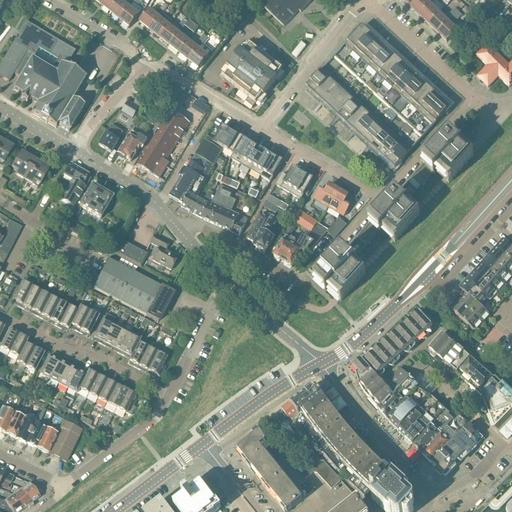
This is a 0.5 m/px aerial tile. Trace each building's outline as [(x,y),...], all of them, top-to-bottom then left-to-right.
[(103,0),(104,0),(100,5),(110,12),(119,0),(103,0)] [(120,20),(130,7),(120,0),(119,0),(110,12),(120,20)] [(258,0),(257,1),(284,27),(299,11),(301,13),(313,0),(258,0)] [(419,16),(430,5),(425,0),(417,0),(410,8),(419,16)] [(163,14),(168,7),(164,4),(159,10),(163,14)] [(428,25),(439,13),(430,5),(419,16),(428,25)] [(130,28),(140,15),(130,7),(120,20),(130,28)] [(452,18),(458,12),(455,9),(449,15),(452,18)] [(139,22),(144,26),(149,31),(160,18),(149,10),(139,22)] [(458,12),(452,18),(456,22),(462,16),(461,15),(459,12),(458,12)] [(439,13),(428,25),(437,34),(449,22),(439,13)] [(159,38),(169,26),(172,22),(163,14),(160,18),(149,31),(159,38)] [(185,27),(188,22),(184,19),(178,26),(182,29),(185,27)] [(188,22),(185,27),(189,30),(194,24),(189,20),(188,22)] [(502,20),(498,26),(506,32),(511,27),(502,20)] [(68,63),(75,52),(26,22),(19,33),(21,35),(17,41),(15,40),(0,65),(0,77),(9,82),(14,74),(15,74),(14,75),(18,77),(19,77),(20,77),(21,78),(17,83),(16,83),(17,84),(14,89),(13,90),(13,91),(14,90),(18,93),(17,94),(18,94),(19,93),(22,95),(21,98),(27,102),(28,99),(32,101),(32,102),(32,103),(33,102),(37,104),(37,105),(36,104),(36,105),(32,113),(31,114),(32,115),(32,114),(40,119),(40,120),(41,120),(46,123),(45,123),(46,124),(47,123),(55,128),(56,129),(56,128),(57,126),(69,132),(83,108),(72,101),(76,94),(77,93),(80,88),(81,88),(81,87),(80,87),(85,79),(85,80),(86,79),(64,66),(65,66),(67,63),(67,62),(68,63)] [(446,43),(458,31),(449,22),(437,34),(446,43)] [(169,26),(159,38),(169,46),(179,33),(169,26)] [(308,90),(393,168),(395,169),(405,158),(440,119),(451,108),(364,29),(362,27),(358,32),(347,43),(321,72),(311,83),(311,84),(306,88),(308,90)] [(179,33),(169,46),(179,54),(189,41),(179,33)] [(202,45),(207,38),(203,35),(198,41),(202,45)] [(199,49),(189,62),(199,70),(209,57),(212,52),(204,46),(209,39),(207,38),(202,45),(199,49)] [(189,41),(179,54),(189,62),(199,49),(189,41)] [(273,85),(276,81),(277,80),(276,79),(281,72),(282,70),(285,66),(277,61),(274,65),(246,43),(220,77),(248,98),(245,102),(253,108),(256,104),(257,103),(262,96),(264,97),(264,96),(268,91),(273,85)] [(476,56),(487,67),(477,77),(488,88),(498,78),(509,88),(511,84),(511,62),(509,66),(487,45),(476,56)] [(163,82),(157,92),(161,95),(167,85),(163,82)] [(167,85),(161,95),(165,98),(171,88),(167,85)] [(171,88),(165,98),(169,100),(176,91),(171,88)] [(176,91),(169,100),(174,103),(180,93),(176,91)] [(181,94),(177,101),(183,105),(187,98),(181,94)] [(138,100),(135,104),(143,109),(146,105),(138,100)] [(132,119),(139,108),(128,102),(122,113),(132,119)] [(168,111),(142,154),(144,155),(137,166),(159,180),(169,163),(166,161),(189,123),(168,111)] [(111,154),(118,142),(123,133),(111,126),(106,134),(99,146),(111,154)] [(223,149),(232,134),(228,132),(229,130),(223,126),(213,143),(223,149)] [(147,142),(132,132),(118,155),(131,163),(140,149),(142,150),(147,142)] [(231,159),(243,138),(237,135),(236,136),(232,134),(223,149),(233,155),(230,159),(231,159)] [(449,134),(422,163),(424,166),(412,179),(421,187),(433,174),(434,174),(433,175),(434,176),(437,174),(444,180),(449,185),(474,157),(469,153),(462,146),(462,145),(461,144),(461,145),(449,134)] [(240,165),(252,146),(248,144),(249,142),(243,138),(231,159),(240,165)] [(0,140),(0,178),(1,178),(8,166),(3,163),(12,148),(0,140)] [(192,160),(211,172),(222,152),(204,141),(199,149),(192,160)] [(250,171),(262,150),(256,146),(255,148),(252,146),(240,165),(250,171)] [(260,177),(263,172),(271,157),(268,155),(269,153),(262,150),(250,171),(260,177)] [(24,181),(35,161),(21,153),(11,170),(16,173),(14,176),(24,181)] [(271,157),(263,172),(260,177),(270,183),(283,162),(276,158),(275,160),(271,157)] [(186,170),(170,198),(182,205),(180,208),(192,214),(199,200),(197,199),(197,198),(196,198),(211,172),(192,160),(191,163),(186,170)] [(35,161),(24,181),(32,186),(34,183),(39,186),(49,169),(35,161)] [(85,189),(90,180),(87,178),(88,175),(70,165),(63,177),(64,177),(62,180),(69,184),(60,201),(73,209),(85,189)] [(276,186),(290,194),(302,175),(298,173),(299,171),(293,167),(287,177),(282,174),(276,186)] [(302,175),(290,194),(301,200),(313,180),(307,176),(306,177),(302,175)] [(7,182),(1,178),(0,178),(0,194),(12,201),(14,197),(2,190),(7,182)] [(412,179),(397,195),(406,203),(421,187),(412,179)] [(82,209),(100,220),(112,199),(91,186),(88,191),(85,189),(73,209),(70,214),(77,218),(82,209)] [(220,186),(212,204),(209,202),(202,219),(211,223),(218,207),(216,206),(218,200),(224,188),(220,186)] [(320,189),(314,199),(329,208),(339,192),(329,186),(326,192),(320,189)] [(218,207),(211,223),(231,233),(232,232),(232,233),(240,216),(231,212),(228,210),(233,204),(233,203),(233,202),(233,201),(232,200),(230,199),(233,192),(224,188),(218,200),(216,206),(218,207)] [(350,206),(347,205),(345,203),(348,198),(339,192),(329,208),(344,217),(350,206)] [(379,234),(380,235),(383,233),(391,240),(395,244),(420,216),(416,212),(408,205),(408,204),(407,203),(407,204),(406,203),(397,195),(395,193),(368,222),(370,225),(358,238),(367,246),(379,233),(380,233),(379,234)] [(199,200),(192,214),(194,215),(196,216),(200,218),(202,219),(209,202),(211,200),(210,200),(211,198),(207,195),(203,202),(199,200)] [(14,197),(12,201),(25,209),(28,205),(14,197)] [(317,224),(299,212),(292,222),(310,234),(317,224)] [(71,215),(63,228),(69,231),(74,224),(77,218),(71,215)] [(247,219),(246,219),(240,216),(232,233),(239,236),(245,226),(247,221),(247,220),(247,219)] [(260,216),(246,240),(254,244),(268,220),(260,216)] [(272,231),(278,222),(281,218),(276,216),(274,219),(271,217),(265,227),(254,247),(266,254),(277,234),(272,231)] [(327,233),(334,239),(347,225),(340,219),(327,233)] [(22,228),(11,222),(8,227),(19,233),(22,228)] [(279,241),(283,243),(286,237),(289,238),(296,229),(290,225),(285,233),(279,241)] [(16,239),(19,233),(8,227),(5,233),(16,239)] [(2,238),(13,244),(16,239),(5,233),(2,238)] [(112,235),(105,248),(113,252),(120,239),(112,235)] [(153,236),(149,244),(158,249),(151,262),(170,271),(178,257),(165,251),(169,244),(153,236)] [(284,263),(286,260),(287,259),(288,257),(286,255),(291,247),(293,248),(294,245),(296,242),(289,238),(286,237),(283,243),(279,241),(270,256),(284,263)] [(0,242),(0,243),(11,249),(13,244),(2,238),(2,240),(0,242)] [(302,256),(313,244),(303,238),(297,247),(294,245),(293,248),(291,247),(286,255),(288,257),(287,259),(286,260),(284,263),(292,268),(300,255),(302,256)] [(343,254),(352,262),(367,246),(358,238),(343,254)] [(113,254),(141,269),(148,254),(121,239),(113,254)] [(503,241),(496,249),(511,263),(511,248),(508,245),(503,241)] [(0,243),(0,250),(8,255),(11,249),(0,243)] [(511,263),(496,249),(488,257),(510,276),(511,275),(509,272),(511,268),(511,263)] [(341,252),(327,267),(319,260),(306,274),(326,292),(325,293),(326,294),(328,292),(337,299),(340,303),(366,275),(362,272),(354,264),(354,263),(353,262),(353,263),(352,262),(343,254),(341,252)] [(488,257),(481,265),(503,285),(503,284),(504,283),(502,280),(507,274),(510,277),(510,276),(488,257)] [(158,323),(174,294),(108,259),(92,289),(158,323)] [(481,265),(474,273),(493,290),(496,292),(497,291),(495,288),(500,282),(503,285),(481,265)] [(474,273),(467,281),(486,298),(488,301),(489,300),(490,299),(487,296),(493,290),(495,293),(496,292),(493,290),(474,273)] [(467,281),(459,289),(466,295),(488,315),(488,314),(481,308),(483,307),(480,304),(485,298),(488,301),(486,298),(467,281)] [(21,283),(12,301),(14,302),(17,304),(17,305),(17,307),(20,309),(31,288),(21,283)] [(31,288),(20,309),(24,311),(26,310),(26,309),(30,310),(31,311),(40,293),(31,288)] [(40,293),(31,311),(32,312),(36,313),(35,315),(36,317),(39,318),(49,298),(40,293)] [(466,295),(459,303),(481,323),(481,322),(482,321),(480,318),(485,312),(488,315),(466,295)] [(49,298),(39,318),(42,320),(44,319),(45,318),(48,320),(49,320),(59,303),(49,298)] [(59,303),(49,320),(51,321),(54,323),(53,324),(54,326),(57,328),(68,307),(59,303)] [(77,312),(69,326),(71,326),(75,328),(74,330),(75,332),(78,333),(88,313),(91,308),(81,303),(79,308),(77,312)] [(459,303),(452,311),(470,328),(473,331),(474,330),(475,329),(472,327),(478,321),(480,323),(481,323),(459,303)] [(68,307),(57,328),(61,330),(63,329),(63,328),(67,330),(68,330),(69,329),(69,328),(71,326),(69,326),(77,312),(68,307)] [(88,313),(78,333),(81,335),(84,334),(84,333),(88,335),(89,336),(98,318),(88,313)] [(419,313),(411,320),(425,335),(424,336),(426,338),(429,336),(427,333),(432,328),(425,320),(419,313)] [(98,329),(94,338),(95,339),(99,341),(98,342),(99,344),(102,346),(113,325),(103,320),(98,329)] [(411,320),(403,327),(417,342),(424,336),(425,335),(411,320)] [(113,325),(102,346),(105,347),(107,347),(108,346),(111,347),(112,348),(122,329),(113,325)] [(403,327),(396,334),(409,349),(411,351),(414,349),(412,347),(417,342),(403,327)] [(122,329),(112,348),(114,349),(117,350),(116,351),(117,354),(120,355),(131,334),(122,329)] [(8,331),(0,346),(0,349),(9,354),(19,333),(16,332),(14,332),(13,333),(10,331),(8,331)] [(19,333),(9,354),(17,358),(25,345),(26,345),(27,343),(28,341),(26,340),(23,338),(23,337),(23,335),(19,333)] [(131,334),(120,355),(124,357),(126,356),(126,355),(130,357),(137,344),(140,340),(140,339),(131,334)] [(396,334),(388,340),(401,356),(409,349),(396,334)] [(442,335),(428,350),(436,357),(443,348),(449,341),(442,335)] [(129,360),(128,362),(129,362),(133,364),(132,365),(133,367),(137,369),(147,349),(139,344),(141,339),(140,339),(140,340),(137,344),(130,357),(129,360)] [(388,340),(380,347),(394,363),(401,356),(388,340)] [(436,357),(434,359),(436,362),(439,359),(444,364),(457,349),(449,341),(443,348),(436,357)] [(17,358),(15,363),(25,368),(35,347),(32,346),(30,346),(30,347),(26,345),(25,345),(17,358)] [(35,347),(25,368),(35,373),(44,355),(42,354),(39,352),(39,351),(39,349),(35,347)] [(380,347),(372,354),(386,369),(394,363),(380,347)] [(147,349),(137,369),(139,371),(141,370),(142,369),(145,370),(147,371),(157,354),(152,351),(147,349)] [(444,364),(450,370),(450,369),(456,374),(470,359),(457,349),(444,364)] [(363,359),(360,361),(376,378),(378,376),(386,369),(372,354),(372,355),(370,353),(363,359)] [(157,354),(147,371),(148,372),(152,374),(151,375),(152,377),(154,378),(158,380),(159,378),(164,368),(162,367),(166,358),(157,354)] [(48,357),(39,376),(48,380),(59,359),(56,358),(54,359),(53,360),(50,358),(48,357)] [(59,359),(48,380),(57,385),(67,367),(66,367),(63,365),(63,364),(63,361),(59,359)] [(470,359),(456,374),(468,385),(482,370),(470,359)] [(355,365),(353,367),(356,371),(357,373),(355,375),(356,377),(356,378),(358,382),(359,386),(362,392),(364,395),(368,399),(379,411),(393,396),(407,381),(409,379),(410,378),(409,377),(408,377),(405,373),(404,373),(400,369),(387,382),(383,386),(379,381),(376,378),(360,361),(359,362),(355,365)] [(67,367),(57,385),(66,390),(77,369),(75,368),(72,368),(72,370),(68,368),(67,367)] [(77,369),(66,390),(76,395),(85,376),(81,374),(82,373),(81,371),(77,369)] [(482,370),(468,385),(482,397),(484,394),(495,381),(482,370)] [(85,376),(76,395),(77,395),(79,390),(88,395),(99,374),(95,373),(93,373),(92,375),(89,373),(87,372),(86,374),(85,376)] [(99,374),(88,395),(97,400),(104,387),(106,382),(105,381),(102,379),(102,378),(102,376),(99,374)] [(393,396),(379,411),(386,420),(398,407),(409,396),(405,392),(414,383),(414,382),(413,382),(410,379),(409,379),(407,381),(393,396)] [(486,399),(483,400),(489,414),(494,427),(493,427),(494,428),(511,411),(510,410),(511,410),(511,397),(495,382),(495,381),(484,394),(486,399)] [(104,387),(97,400),(106,405),(117,384),(114,382),(112,383),(111,384),(108,382),(106,382),(104,387)] [(117,384),(106,405),(116,409),(118,404),(125,392),(124,391),(120,389),(121,388),(120,386),(117,384)] [(298,415),(311,404),(322,396),(321,396),(316,389),(312,388),(292,403),(290,405),(291,405),(290,405),(298,415)] [(398,407),(386,420),(390,424),(389,424),(397,432),(430,397),(429,397),(426,395),(422,392),(420,391),(418,393),(418,394),(415,391),(409,396),(398,407)] [(118,404),(116,409),(126,415),(126,414),(131,417),(135,409),(133,408),(139,396),(139,395),(136,394),(133,392),(131,393),(130,394),(125,392),(118,404)] [(2,407),(4,410),(0,417),(0,431),(5,434),(14,415),(15,415),(21,402),(8,395),(2,407)] [(298,415),(297,415),(301,420),(292,426),(296,432),(300,429),(300,428),(307,422),(328,405),(322,396),(311,404),(298,415)] [(430,397),(397,432),(405,439),(417,427),(416,426),(438,403),(430,396),(430,397)] [(297,415),(298,415),(290,405),(289,403),(281,410),(282,411),(281,411),(292,426),(301,420),(297,415)] [(417,427),(405,439),(412,445),(445,410),(438,403),(416,426),(417,427)] [(314,431),(334,414),(328,405),(307,422),(314,431)] [(36,449),(52,416),(42,410),(40,415),(38,418),(36,423),(26,444),(36,449)] [(445,410),(412,445),(422,455),(441,435),(455,419),(445,410)] [(18,434),(15,439),(26,444),(36,423),(38,418),(28,413),(25,418),(25,420),(18,434)] [(322,441),(341,423),(334,414),(314,431),(322,441)] [(25,420),(24,420),(15,415),(14,415),(5,434),(15,439),(25,420)] [(52,416),(36,449),(47,454),(63,422),(63,421),(52,416)] [(441,435),(422,455),(431,464),(466,429),(463,427),(466,423),(465,422),(458,416),(455,419),(441,435)] [(66,463),(82,431),(63,422),(47,454),(66,463)] [(322,441),(314,447),(320,455),(323,455),(349,432),(341,423),(322,441)] [(466,429),(431,464),(436,469),(434,471),(441,478),(443,476),(445,478),(461,461),(462,462),(462,461),(467,456),(467,455),(483,439),(469,426),(466,429)] [(300,488),(306,483),(304,480),(285,454),(277,460),(260,432),(238,452),(285,511),(288,511),(303,500),(301,498),(305,495),(304,493),(300,488)] [(349,432),(323,455),(324,456),(331,464),(356,441),(349,432)] [(356,441),(331,464),(339,473),(345,468),(364,449),(356,441)] [(353,476),(372,458),(364,449),(345,468),(346,469),(342,473),(348,479),(352,475),(353,476)] [(304,462),(313,473),(313,472),(317,474),(327,465),(323,461),(321,462),(314,455),(315,454),(304,462)] [(354,476),(348,482),(365,499),(371,493),(370,493),(386,476),(388,473),(380,466),(372,458),(353,476),(354,476)] [(301,466),(309,476),(313,473),(304,462),(304,463),(301,466)] [(327,465),(317,474),(321,478),(330,469),(327,465)] [(309,476),(301,466),(297,469),(304,480),(309,476)] [(330,469),(321,478),(324,482),(334,473),(330,469)] [(334,473),(324,482),(328,486),(337,477),(334,473)] [(375,497),(371,501),(383,511),(407,511),(414,505),(414,502),(405,494),(409,490),(409,487),(395,475),(392,475),(389,479),(386,477),(389,474),(388,473),(386,476),(370,493),(375,497)] [(3,481),(4,481),(9,484),(12,478),(6,475),(3,481)] [(337,477),(328,486),(332,490),(341,481),(337,477)] [(306,483),(300,488),(304,493),(305,495),(307,497),(313,492),(306,483)] [(28,484),(21,490),(31,504),(39,498),(38,495),(40,494),(39,491),(37,489),(34,491),(30,485),(28,484)] [(220,511),(201,486),(190,495),(186,490),(186,491),(184,490),(182,492),(182,494),(181,494),(185,499),(173,507),(176,511),(220,511)] [(19,494),(14,497),(23,510),(31,504),(21,490),(19,491),(19,494)] [(14,497),(12,496),(4,502),(1,504),(0,502),(0,511),(1,511),(20,511),(23,510),(14,497)] [(345,511),(355,504),(349,497),(330,511),(345,511)] [(169,511),(161,501),(146,511),(169,511)]
